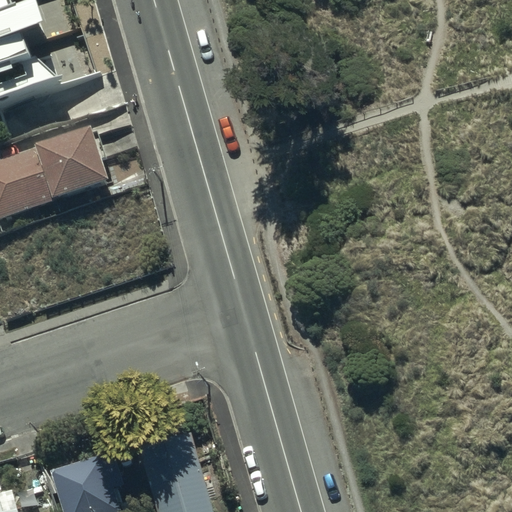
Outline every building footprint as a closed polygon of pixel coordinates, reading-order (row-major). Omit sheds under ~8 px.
[(0,0),(0,122),(69,99),(62,75),(39,82),(33,60),(56,54),(49,27),(24,34),(18,14),(42,7),(39,0),(0,0)] [(95,128),(0,159),(0,218),(113,179),(95,128)] [(142,447),(159,511),(218,511),(197,432),(142,447)] [(121,511),(107,460),(51,476),(62,511),(121,511)] [(0,494),(0,511),(18,511),(13,494),(1,497),(0,494)]
